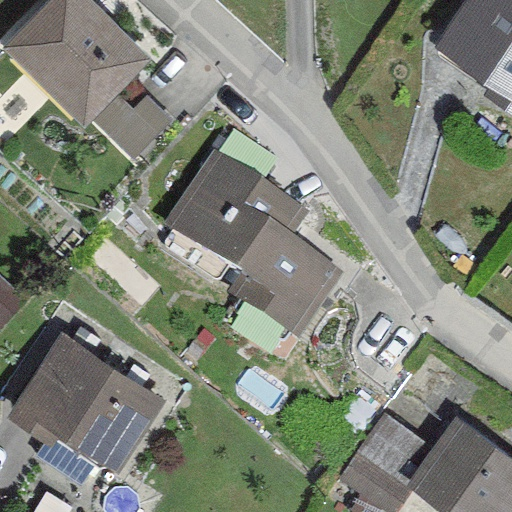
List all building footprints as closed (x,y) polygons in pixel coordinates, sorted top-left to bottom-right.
[(99,0),(50,0),(10,39),(86,117),(151,53),(99,0)] [(511,0),(477,0),(442,54),(511,98),(511,0)] [(169,220),(248,274),(281,227),(300,199),(221,145),(169,220)] [(281,227),(248,274),(239,287),(304,332),(346,271),(281,227)] [(0,281),(0,331),(25,304),(0,281)] [(173,387),(77,324),(24,405),(120,468),(173,387)] [(340,470),(385,504),(435,439),(390,405),(340,470)] [(511,511),(511,450),(466,419),(423,482),(468,511),(511,511)]
